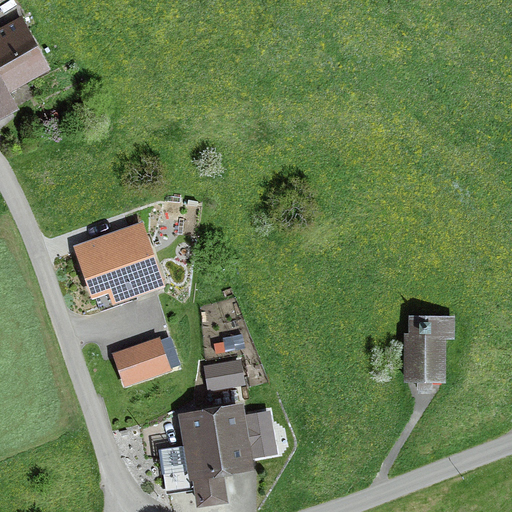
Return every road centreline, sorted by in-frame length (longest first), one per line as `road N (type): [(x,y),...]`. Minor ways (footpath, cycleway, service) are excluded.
road 1 (unclassified): [(0,166),(125,511)]
road 2 (unclassified): [(327,511),(511,441)]
